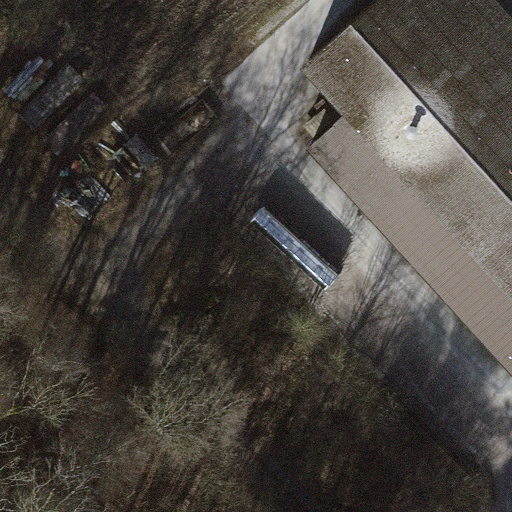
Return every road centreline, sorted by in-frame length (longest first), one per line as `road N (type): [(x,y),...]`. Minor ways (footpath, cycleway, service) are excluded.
road 1 (track): [(299,511),(0,205)]
road 2 (unknown): [(293,192),(284,117),(289,80),(313,41),(360,0)]
